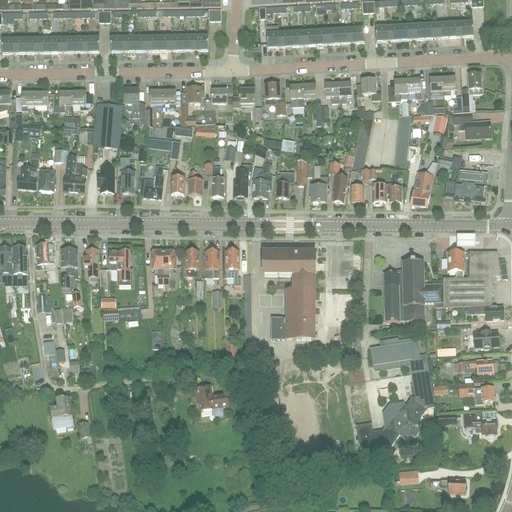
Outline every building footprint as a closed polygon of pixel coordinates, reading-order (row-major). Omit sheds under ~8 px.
[(0,0),(0,11),(21,11),(21,6),(8,6),(7,0),(0,0)] [(105,0),(105,4),(93,5),(93,10),(112,10),(111,0),(105,0)] [(117,0),(111,0),(112,10),(130,9),(130,4),(118,4),(117,0)] [(202,8),(202,9),(221,8),(220,0),(202,0),(202,3),(202,8)] [(2,14),(2,26),(6,25),(6,27),(14,27),(14,14),(2,14)] [(461,25),(448,26),(449,39),(461,39),(461,25)] [(473,25),(461,25),(461,39),(474,38),(473,25)] [(448,26),(436,27),(437,40),(449,39),(448,26)] [(424,27),(412,28),(413,42),(425,41),(424,27)] [(436,27),(424,27),(425,41),(437,40),(436,27)] [(412,28),(400,29),(401,42),(413,42),(412,28)] [(389,43),(388,29),(376,30),(376,44),(389,43)] [(400,29),(388,29),(389,43),(401,42),(400,29)] [(352,45),(352,31),(339,32),(340,46),(352,45)] [(352,31),(352,45),(365,44),(364,31),(352,31)] [(339,32),(327,33),(328,46),(340,46),(339,32)] [(315,33),(303,34),(304,48),(316,47),(315,33)] [(327,33),(315,33),(316,47),(328,46),(327,33)] [(303,34),(291,35),(292,48),(304,48),(303,34)] [(280,49),(279,35),(267,36),(267,50),(280,49)] [(291,35),(279,35),(280,49),(292,48),(291,35)] [(171,39),(159,40),(159,53),(172,53),(171,39)] [(171,39),(172,53),(184,53),(183,39),(171,39)] [(183,39),(184,53),(196,53),(196,39),(183,39)] [(208,39),(196,39),(196,53),(209,52),(208,39)] [(87,40),(75,41),(75,54),(87,54),(87,40)] [(87,40),(87,54),(99,54),(99,40),(87,40)] [(123,54),(123,40),(110,41),(111,54),(123,54)] [(135,54),(135,40),(123,40),(123,54),(135,54)] [(147,54),(147,40),(135,40),(135,54),(147,54)] [(159,53),(159,40),(147,40),(147,54),(159,53)] [(15,55),(14,41),(2,42),(2,55),(15,55)] [(26,55),(26,41),(14,41),(15,55),(26,55)] [(38,41),(26,41),(26,55),(38,55),(38,41)] [(50,41),(38,41),(38,55),(51,55),(50,41)] [(62,41),(50,41),(51,55),(63,55),(62,41)] [(75,41),(62,41),(63,55),(75,54),(75,41)] [(462,115),(472,115),(472,114),(471,114),(470,101),(472,101),(472,96),(483,96),(483,90),(482,90),(481,76),(468,77),(469,90),(461,91),(462,98),(461,98),(462,115)] [(443,97),(443,80),(430,81),(431,98),(443,97)] [(443,80),(443,97),(457,96),(457,93),(456,80),(443,80)] [(381,94),(376,94),(376,82),(362,83),(363,97),(372,97),(372,103),(381,102),(381,94)] [(408,96),(407,82),(394,83),(395,88),(388,88),(389,103),(400,103),(400,96),(408,96)] [(407,82),(408,96),(415,96),(415,102),(421,101),(421,95),(422,95),(421,82),(407,82)] [(351,85),(338,86),(339,106),(348,105),(347,99),(352,99),(351,85)] [(339,106),(338,86),(325,87),(326,100),(330,100),(331,106),(339,106)] [(280,87),(266,88),(266,102),(275,102),(276,117),(286,117),(286,105),(281,105),(280,87)] [(316,87),(303,88),(304,101),(310,101),(310,107),(317,106),(316,101),(317,101),(316,87)] [(193,91),(188,91),(188,107),(202,106),(202,99),(205,99),(204,88),(193,88),(193,91)] [(304,101),(303,88),(290,89),(291,110),(298,110),(298,102),(304,101)] [(163,107),(163,113),(176,113),(176,107),(181,107),(180,95),(176,95),(176,93),(171,93),(171,90),(163,90),(163,93),(163,107)] [(239,97),(239,99),(233,99),(233,109),(240,109),(240,106),(255,106),(255,91),(240,92),(240,97),(239,97)] [(35,108),(35,92),(27,92),(27,95),(22,95),(22,113),(27,113),(27,108),(35,108)] [(43,92),(35,92),(35,108),(48,108),(48,112),(54,112),(54,96),(48,96),(48,95),(43,95),(43,92)] [(81,92),(73,92),(73,94),(73,108),(80,108),(80,112),(88,112),(93,107),(93,96),(86,96),(86,94),(81,94),(81,92)] [(139,106),(139,92),(125,92),(125,107),(126,107),(126,111),(129,113),(132,113),(132,120),(146,120),(145,112),(145,106),(139,106)] [(212,93),(212,107),(227,107),(227,92),(212,93)] [(7,106),(11,106),(11,93),(0,93),(0,113),(7,112),(7,106)] [(163,107),(163,93),(150,93),(150,107),(163,107)] [(60,96),(54,96),(54,112),(54,114),(65,114),(65,108),(73,108),(73,94),(60,94),(60,96)] [(462,115),(461,98),(456,99),(456,100),(456,107),(453,110),(453,116),(462,115)] [(121,108),(97,106),(95,149),(119,150),(121,108)] [(188,119),(188,108),(181,108),(181,127),(195,127),(195,119),(188,119)] [(254,109),(255,129),(259,129),(259,134),(263,134),(263,122),(261,122),(261,109),(254,109)] [(365,109),(357,110),(357,113),(358,120),(362,120),(374,120),(373,113),(365,114),(365,109)] [(205,113),(205,125),(215,125),(215,113),(205,113)] [(22,115),(15,115),(16,124),(16,129),(28,129),(28,125),(22,125),(22,115)] [(462,115),(453,116),(454,127),(458,127),(459,132),(466,132),(466,142),(492,140),(491,123),(473,124),(472,115),(462,115)] [(447,120),(437,118),(433,134),(444,136),(447,120)] [(371,132),(373,126),(361,123),(360,129),(371,132)] [(28,139),(40,140),(41,126),(29,125),(28,139)] [(371,132),(360,129),(359,135),(370,137),(371,132)] [(78,143),(93,144),(94,133),(79,132),(78,143)] [(13,146),(13,134),(4,133),(4,146),(13,146)] [(370,137),(359,135),(358,141),(369,143),(370,137)] [(245,141),(239,138),(234,164),(241,165),(245,141)] [(173,143),(149,140),(148,149),(171,153),(173,143)] [(283,141),(282,146),(280,154),(292,156),(295,143),(283,141)] [(369,143),(358,141),(356,147),(368,149),(369,143)] [(228,142),(225,161),(234,163),(236,150),(235,150),(236,143),(228,142)] [(171,153),(170,161),(179,162),(181,144),(173,143),(171,153)] [(258,145),(255,156),(265,161),(268,150),(258,145)] [(368,149),(356,147),(355,153),(366,155),(368,149)] [(74,196),(77,159),(68,158),(69,152),(68,152),(68,149),(62,149),(62,152),(61,165),(67,165),(67,169),(69,170),(68,179),(65,179),(64,195),(67,195),(67,197),(73,197),(73,196),(74,196)] [(366,155),(355,153),(354,159),(365,161),(366,155)] [(408,164),(415,164),(416,153),(408,153),(408,164)] [(461,159),(453,157),(453,161),(451,168),(450,172),(458,173),(461,159)] [(451,168),(453,161),(440,158),(439,165),(451,168)] [(365,161),(354,159),(353,165),(364,167),(365,161)] [(18,191),(36,193),(37,181),(36,181),(37,171),(38,171),(39,161),(31,160),(30,170),(21,169),(20,180),(19,180),(18,191)] [(265,167),(262,173),(261,177),(261,201),(269,201),(269,193),(271,193),(272,178),(269,178),(272,169),(271,169),(272,163),(266,161),(265,167)] [(117,186),(117,195),(134,196),(135,187),(136,187),(136,180),(134,180),(135,173),(129,173),(130,163),(121,162),(121,174),(123,174),(123,180),(122,180),(122,186),(117,186)] [(306,188),(306,179),(306,164),(299,164),(299,170),(297,170),(298,188),(306,188)] [(84,165),(76,165),(74,196),(75,196),(75,197),(81,198),(81,196),(84,197),(85,197),(86,178),(87,178),(88,171),(84,171),(84,165)] [(329,175),(339,176),(340,166),(330,165),(329,175)] [(235,184),(235,200),(236,200),(236,202),(244,202),(244,200),(247,200),(247,188),(250,188),(253,167),(240,166),(240,172),(238,172),(238,184),(235,184)] [(141,181),(141,197),(144,198),(144,200),(161,202),(164,179),(162,179),(163,170),(156,169),(154,182),(141,181)] [(220,181),(220,170),(213,170),(213,181),(212,181),(212,199),(224,199),(224,181),(220,181)] [(98,175),(98,189),(101,189),(101,194),(114,195),(114,171),(101,171),(101,175),(98,175)] [(376,172),(370,172),(370,181),(376,181),(376,173),(382,173),(382,171),(376,171),(376,172)] [(171,177),(171,180),(170,187),(172,187),(172,198),(184,198),(184,179),(178,178),(179,173),(173,172),(172,177),(171,177)] [(349,189),(351,189),(351,205),(363,205),(364,189),(354,189),(356,173),(351,172),(349,189)] [(447,183),(445,198),(455,199),(454,202),(468,204),(469,201),(486,203),(487,187),(486,187),(487,174),(460,172),(456,184),(447,183)] [(253,183),(252,200),(261,201),(261,177),(262,173),(256,173),(256,176),(256,177),(257,177),(257,183),(253,183)] [(40,174),(39,193),(54,194),(55,175),(40,174)] [(189,198),(202,198),(202,182),(196,182),(197,175),(190,175),(190,182),(189,182),(189,198)] [(418,176),(411,207),(427,209),(434,180),(418,176)] [(277,177),(276,201),(289,201),(289,186),(294,186),(294,178),(277,177)] [(348,179),(335,178),(333,193),(334,194),(333,204),(344,205),(348,179)] [(327,179),(320,179),(320,184),(322,184),(322,189),(312,189),(312,205),(327,205),(327,179)] [(387,187),(373,188),(373,204),(387,204),(387,200),(390,200),(390,204),(402,204),(402,189),(387,189),(387,187)] [(475,234),(456,234),(456,240),(456,246),(475,246),(475,239),(475,234)] [(53,245),(45,246),(46,266),(54,266),(53,255),(54,255),(53,245)] [(46,266),(45,246),(36,247),(37,256),(38,267),(35,267),(35,272),(46,271),(46,266)] [(0,286),(3,287),(2,277),(10,277),(10,276),(12,276),(11,249),(0,249),(0,286)] [(28,276),(28,267),(28,259),(26,259),(26,249),(13,249),(14,276),(28,276)] [(92,252),(87,252),(87,259),(85,259),(85,268),(89,268),(89,279),(100,279),(100,268),(99,268),(99,252),(97,252),(97,250),(92,250),(92,252)] [(118,273),(119,284),(132,284),(132,272),(130,272),(130,253),(129,253),(127,251),(124,251),(123,253),(121,253),(121,254),(110,254),(110,265),(110,273),(118,273)] [(70,288),(69,252),(61,252),(61,269),(65,269),(65,277),(60,278),(61,291),(71,290),(71,288),(70,288)] [(78,252),(69,252),(70,288),(71,288),(75,288),(74,281),(78,281),(78,269),(78,252)] [(163,286),(164,252),(152,252),(152,271),(158,271),(158,286),(163,286)] [(164,252),(163,286),(164,286),(163,293),(168,293),(169,286),(169,271),(175,271),(175,252),(164,252)] [(198,279),(198,271),(198,253),(186,253),(186,268),(183,268),(183,279),(198,279)] [(218,280),(218,271),(219,271),(219,253),(207,253),(207,271),(205,271),(205,280),(218,280)] [(238,279),(238,271),(239,271),(239,253),(226,253),(226,275),(223,275),(223,280),(234,280),(234,288),(234,292),(240,292),(240,288),(241,288),(241,279),(238,279)] [(316,253),(263,253),(263,278),(293,278),(293,292),(286,292),(286,320),(271,320),(271,342),(315,342),(316,278),(316,253)] [(456,280),(463,280),(463,274),(464,274),(464,253),(448,253),(448,274),(456,274),(456,280)] [(463,280),(456,280),(442,279),(442,282),(443,309),(468,308),(486,307),(493,306),(493,278),(501,278),(498,254),(469,254),(469,280),(463,280)] [(383,275),(384,324),(425,323),(425,305),(435,305),(435,309),(443,309),(442,282),(433,282),(433,286),(425,286),(424,262),(402,263),(402,274),(383,275)] [(48,284),(56,283),(55,271),(47,272),(48,284)] [(223,309),(222,293),(213,293),(214,310),(223,309)] [(49,314),(48,298),(47,298),(47,294),(37,294),(37,298),(37,299),(38,315),(49,314)] [(81,308),(80,294),(72,295),(74,309),(81,308)] [(19,313),(29,313),(29,301),(19,301),(19,313)] [(101,301),(101,311),(115,311),(115,301),(101,301)] [(486,307),(468,308),(468,317),(486,316),(486,323),(504,322),(503,309),(486,310),(486,307)] [(62,325),(61,311),(54,311),(55,325),(62,325)] [(105,323),(119,322),(119,321),(141,320),(141,311),(118,312),(118,311),(104,312),(105,323)] [(458,330),(437,332),(437,339),(459,338),(458,330)] [(153,334),(153,351),(162,351),(162,334),(153,334)] [(474,336),(475,351),(484,350),(485,352),(490,351),(490,350),(499,349),(498,334),(490,335),(490,334),(482,335),(474,336)] [(372,425),(356,427),(358,446),(380,462),(399,436),(405,440),(407,437),(410,439),(412,437),(415,439),(420,433),(415,430),(415,427),(421,426),(420,419),(427,410),(434,409),(426,355),(420,356),(417,339),(398,342),(398,339),(379,342),(380,349),(370,350),(373,366),(374,366),(375,371),(389,368),(388,364),(396,363),(396,367),(410,365),(415,399),(411,400),(406,406),(403,404),(382,432),(373,433),(372,425)] [(226,343),(226,368),(237,368),(237,343),(226,343)] [(44,344),(45,357),(55,356),(54,344),(44,344)] [(187,354),(174,355),(175,366),(187,366),(187,354)] [(476,363),(457,364),(458,374),(465,374),(465,375),(470,375),(472,372),(477,372),(477,376),(493,375),(492,361),(476,362),(476,363)] [(78,362),(69,363),(70,373),(80,372),(78,362)] [(483,406),(483,404),(494,403),(493,389),(482,390),(474,390),(474,385),(458,386),(459,400),(474,399),(475,407),(483,406)] [(448,396),(447,387),(433,388),(434,397),(448,396)] [(225,414),(224,409),(229,408),(227,397),(212,399),(211,388),(197,390),(200,413),(213,411),(214,416),(216,418),(223,417),(225,414)] [(54,431),(66,429),(66,431),(74,430),(68,398),(58,400),(59,408),(50,409),(52,420),(53,420),(54,431)] [(466,417),(466,429),(476,429),(476,435),(482,435),(486,435),(486,437),(497,437),(497,421),(479,422),(479,416),(466,417)] [(80,440),(91,438),(88,424),(78,425),(80,440)] [(399,474),(400,486),(419,484),(417,471),(399,474)] [(465,495),(465,482),(441,482),(441,487),(449,487),(449,495),(465,495)]
